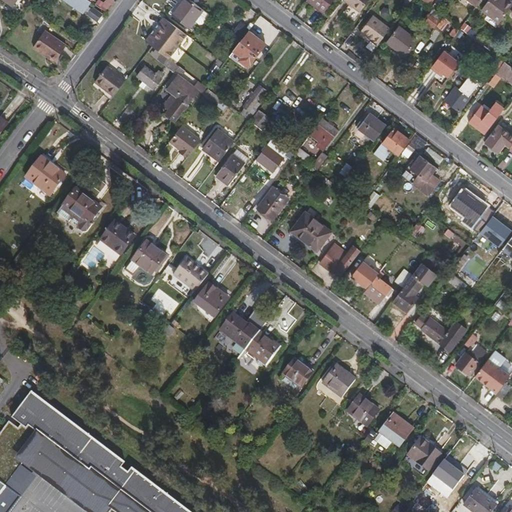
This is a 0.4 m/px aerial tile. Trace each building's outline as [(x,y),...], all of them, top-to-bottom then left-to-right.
[(64,0),(85,14),(93,1),(90,0),(78,0),(78,1),(76,0),(64,0)] [(112,0),(107,0),(101,10),(106,13),(114,1),(112,0)] [(177,0),(168,12),(172,15),(184,0),(177,0)] [(203,8),(191,0),(184,0),(172,15),(188,27),(194,19),(203,8)] [(306,0),(323,13),(333,0),(306,0)] [(344,0),(360,12),(369,0),(344,0)] [(439,10),(446,1),(445,0),(438,0),(434,7),(439,10)] [(509,9),(511,6),(511,3),(507,0),(489,0),(482,9),(488,14),(486,17),(497,26),(509,9)] [(101,22),(106,16),(94,7),(89,14),(101,22)] [(202,23),(209,13),(203,8),(194,19),(200,23),(202,23)] [(435,27),(443,16),(434,9),(430,14),(429,13),(424,19),(435,27)] [(378,45),(390,29),(373,16),(361,32),(362,33),(373,41),(378,45)] [(406,56),(417,41),(400,27),(388,42),(406,56)] [(168,42),(173,35),(164,28),(159,35),(168,42)] [(56,60),(66,45),(44,30),(33,47),(42,54),(44,51),(56,60)] [(249,67),(266,44),(248,31),(243,39),(233,51),(242,58),(239,61),(249,67)] [(42,54),(54,62),(56,60),(44,51),(42,54)] [(175,71),(179,66),(168,58),(164,63),(175,71)] [(511,82),(511,67),(505,62),(497,73),(501,76),(502,75),(511,82)] [(114,95),(126,79),(108,65),(95,82),(114,95)] [(153,88),(161,78),(144,65),(136,75),(153,88)] [(469,97),(480,82),(466,71),(461,78),(465,81),(459,90),(455,86),(444,101),(459,113),(470,98),(469,97)] [(192,108),(203,94),(178,74),(167,89),(180,98),(166,115),(175,122),(183,112),(187,105),(192,108)] [(235,104),(247,88),(242,85),(230,100),(235,104)] [(221,107),(226,101),(211,89),(206,96),(221,107)] [(485,134),(505,108),(496,101),(489,110),(482,105),(469,121),(485,134)] [(297,125),(302,119),(281,103),(277,109),(297,125)] [(371,110),(387,121),(392,114),(375,103),(371,110)] [(127,124),(137,111),(129,105),(119,118),(127,124)] [(183,112),(188,115),(192,108),(187,105),(183,112)] [(243,125),(248,118),(233,107),(229,113),(243,125)] [(375,140),(386,126),(370,114),(359,127),(375,140)] [(324,149),(338,131),(322,118),(309,134),(319,141),(317,144),(324,149)] [(0,139),(10,127),(0,119),(0,139)] [(187,157),(200,139),(181,125),(170,141),(180,149),(179,151),(187,157)] [(499,152),(505,143),(510,147),(511,143),(511,136),(498,126),(486,142),(499,152)] [(220,160),(235,141),(218,128),(203,147),(220,160)] [(399,155),(410,140),(394,128),(383,142),(399,155)] [(277,167),(284,158),(266,145),(260,154),(277,167)] [(296,152),(305,158),(309,153),(300,146),(296,152)] [(229,184),(245,163),(233,153),(216,174),(229,184)] [(318,169),(327,158),(321,153),(312,165),(318,169)] [(427,181),(436,167),(421,155),(410,168),(427,181)] [(46,162),(30,182),(44,194),(59,173),(46,162)] [(53,201),(69,181),(59,173),(44,194),(53,201)] [(283,203),(285,194),(271,184),(255,205),(272,218),(283,203)] [(81,188),(65,209),(68,212),(85,191),(81,188)] [(89,228),(106,207),(85,191),(68,212),(89,228)] [(475,204),(466,198),(459,193),(446,210),(461,222),(475,204)] [(316,250),(330,231),(304,211),(290,230),(316,250)] [(128,232),(130,229),(120,222),(105,242),(124,257),(138,240),(128,232)] [(418,238),(425,228),(417,222),(409,233),(418,238)] [(154,277),(170,258),(153,244),(137,264),(154,277)] [(353,246),(348,253),(334,244),(320,263),(333,272),(335,269),(342,275),(360,251),(353,246)] [(504,274),(511,262),(487,244),(479,255),(504,274)] [(198,295),(211,278),(190,260),(177,277),(198,295)] [(351,276),(367,288),(379,273),(362,261),(351,276)] [(436,275),(421,264),(412,275),(404,286),(392,301),(408,312),(418,299),(415,296),(423,285),(427,287),(436,275)] [(405,269),(396,280),(404,286),(412,275),(405,269)] [(384,274),(380,271),(379,273),(367,288),(365,291),(380,302),(385,295),(389,298),(394,290),(380,279),(384,274)] [(458,288),(463,282),(450,272),(445,278),(458,288)] [(218,319),(233,300),(214,286),(200,305),(218,319)] [(225,332),(249,351),(250,350),(260,338),(251,331),(254,328),(238,316),(225,332)] [(430,319),(422,329),(439,343),(448,333),(430,319)] [(456,322),(448,333),(439,343),(450,351),(467,330),(456,322)] [(264,332),(260,338),(250,350),(269,365),(281,350),(273,343),(275,341),(264,332)] [(469,375),(482,358),(469,348),(456,365),(469,375)] [(299,387),(312,371),(295,358),(282,373),(299,387)] [(488,359),(475,376),(497,393),(504,384),(510,376),(488,359)] [(344,401),(357,384),(340,370),(326,387),(344,401)] [(501,400),(510,389),(504,384),(497,393),(495,395),(501,400)] [(192,511),(135,468),(130,473),(125,468),(129,463),(35,391),(15,418),(25,426),(22,430),(11,421),(0,435),(0,511),(9,511),(23,494),(37,476),(86,511),(192,511)] [(366,429),(379,413),(361,398),(348,414),(366,429)] [(399,450),(414,432),(396,418),(382,435),(394,446),(399,450)] [(387,453),(394,446),(382,435),(375,444),(387,453)] [(430,475),(443,458),(424,442),(411,459),(430,475)] [(455,495),(467,480),(447,465),(436,481),(455,495)] [(486,475),(479,487),(498,498),(506,487),(486,475)] [(483,500),(485,498),(478,492),(466,508),(471,511),(494,511),(496,510),(483,500)]
